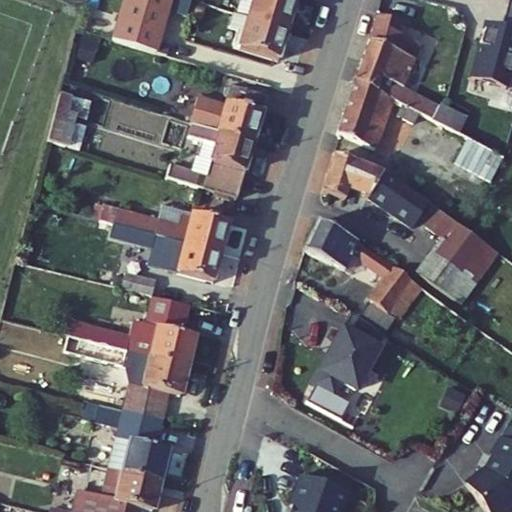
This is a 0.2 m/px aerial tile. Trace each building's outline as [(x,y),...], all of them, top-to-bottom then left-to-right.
[(187,0),(138,0),(132,26),(176,39),(187,0)] [(302,0),(260,0),(259,3),(298,15),(302,0)] [(373,0),(368,17),(393,26),(401,0),(373,0)] [(288,46),(298,15),(259,3),(250,34),(288,46)] [(368,17),(355,55),(396,76),(412,33),(393,26),(368,17)] [(83,83),(97,44),(82,39),(67,77),(83,83)] [(355,55),(337,108),(381,123),(389,101),(425,120),(436,97),(426,92),(396,76),(355,55)] [(276,82),(240,70),(234,92),(207,83),(199,108),(200,109),(262,128),(276,82)] [(436,71),(426,92),(436,97),(453,106),(461,89),(443,80),(445,75),(436,71)] [(88,86),(76,82),(64,127),(84,134),(93,102),(84,99),(88,86)] [(425,120),(422,125),(493,161),(506,134),(453,106),(436,97),(425,120)] [(262,128),(200,109),(196,123),(212,128),(207,142),(205,141),(201,156),(179,149),(175,162),(245,183),(262,128)] [(335,127),(321,167),(344,177),(348,166),(360,175),(380,148),(335,127)] [(504,236),(380,148),(360,175),(352,187),(360,192),(366,183),(372,187),(375,183),(446,234),(430,258),(468,284),(504,236)] [(239,211),(173,194),(169,207),(116,193),(112,208),(165,222),(197,230),(232,239),(239,211)] [(312,206),(303,237),(347,250),(349,239),(390,266),(366,302),(395,321),(430,268),(355,217),(352,219),(312,206)] [(197,230),(165,222),(157,251),(224,268),(232,239),(197,230)] [(97,252),(126,260),(130,245),(101,237),(97,252)] [(169,266),(140,258),(137,273),(165,281),(169,266)] [(151,296),(153,279),(123,274),(120,291),(151,296)] [(100,324),(163,340),(200,350),(208,319),(198,317),(205,291),(168,281),(157,323),(103,310),(100,324)] [(388,316),(354,294),(344,311),(366,323),(371,315),(384,322),(388,316)] [(366,323),(344,311),(313,366),(334,378),(341,364),(356,372),(384,322),(371,315),(366,323)] [(192,382),(200,350),(163,340),(155,372),(144,370),(138,395),(175,405),(182,379),(192,382)] [(168,431),(175,405),(138,395),(132,422),(144,426),(136,456),(173,465),(180,434),(168,431)] [(511,423),(504,418),(493,436),(496,437),(489,449),(468,464),(493,498),(511,484),(511,423)] [(334,511),(348,472),(301,455),(291,485),(293,486),(289,497),(287,496),(281,511),(334,511)] [(164,499),(173,465),(136,456),(127,490),(89,481),(83,505),(111,511),(148,511),(152,496),(164,499)] [(111,511),(83,505),(73,502),(70,511),(111,511)]
